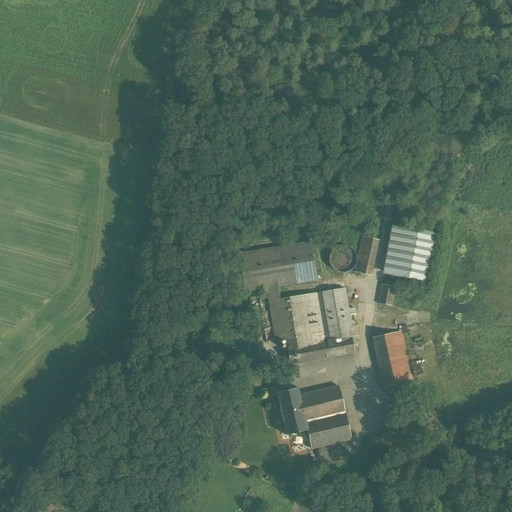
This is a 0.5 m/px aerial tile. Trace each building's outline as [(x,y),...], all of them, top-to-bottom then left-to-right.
[(432,235),(389,227),(380,275),(423,283),(432,235)] [(378,244),(361,240),(354,274),(371,278),(378,244)] [(314,242),(238,256),(246,303),(267,299),(279,371),(358,357),(347,293),(282,304),(280,291),(321,283),(314,242)] [(348,251),(342,249),(338,249),(333,251),(330,254),(328,258),(327,261),(327,265),(331,271),(334,274),(339,275),(342,275),(347,274),(351,270),(353,266),(354,262),(354,259),(352,254),(348,251)] [(392,307),(395,289),(383,287),(380,305),(392,307)] [(416,380),(404,331),(376,338),(388,387),(416,380)] [(349,442),(339,391),(298,399),(296,389),(273,393),(282,438),(306,433),(309,450),(349,442)]
